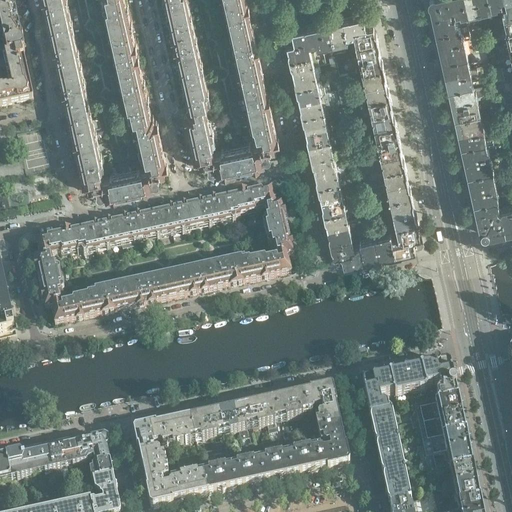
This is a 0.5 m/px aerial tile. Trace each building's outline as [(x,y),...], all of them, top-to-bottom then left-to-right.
[(0,0),(0,13),(16,11),(13,0),(0,0)] [(65,1),(66,0),(42,0),(43,2),(44,1),(47,14),(67,10),(65,1)] [(128,6),(128,4),(126,3),(125,0),(104,0),(105,1),(102,3),(103,7),(107,7),(109,18),(129,14),(127,8),(128,6)] [(250,9),(248,1),(247,1),(246,0),(225,0),(229,14),(248,9),(250,9)] [(470,23),(468,10),(465,0),(429,0),(430,1),(430,2),(431,3),(437,30),(467,24),(470,23)] [(476,0),(465,0),(468,10),(478,8),(476,0)] [(192,16),(191,13),(188,12),(186,1),(166,6),(167,12),(166,13),(167,16),(169,17),(172,31),(191,26),(189,18),(192,16)] [(256,43),(253,28),(248,9),(229,14),(226,16),(227,19),(230,20),(231,25),(229,27),(231,35),(234,36),(235,41),(232,43),(233,47),(236,47),(256,43)] [(70,25),(73,23),(72,19),(69,19),(67,10),(47,14),(52,38),(72,33),(70,25)] [(21,37),(21,36),(16,11),(0,13),(0,23),(4,41),(21,37)] [(373,23),(371,13),(368,12),(368,11),(351,15),(350,15),(349,15),(343,16),(347,31),(355,29),(355,27),(373,23)] [(134,39),(131,25),(132,24),(132,21),(130,20),(129,14),(109,18),(111,29),(109,31),(109,35),(113,35),(115,43),(134,39)] [(348,36),(347,31),(343,16),(337,18),(337,19),(334,20),(328,21),(332,39),(348,36)] [(332,39),(328,21),(322,23),(322,22),(319,23),(318,22),(312,23),(315,38),(316,43),(332,39)] [(315,38),(312,23),(306,25),(305,25),(305,26),(287,29),(285,32),(287,42),(305,38),(305,40),(315,38)] [(377,37),(376,31),(375,31),(375,28),(374,28),(373,23),(355,27),(355,29),(358,41),(377,37)] [(470,69),(467,54),(464,39),(471,38),(467,24),(437,30),(437,31),(438,31),(441,44),(455,41),(458,56),(444,59),(447,73),(461,70),(462,72),(470,70),(470,69)] [(195,42),(198,40),(197,36),(193,36),(191,26),(172,31),(177,56),(197,52),(195,42)] [(75,47),(72,33),(52,38),(54,44),(52,44),(54,52),(55,52),(55,51),(75,47)] [(25,53),(22,40),(23,39),(23,38),(23,37),(22,36),(21,36),(21,37),(4,41),(7,57),(24,53),(25,53)] [(380,51),(378,43),(379,43),(377,37),(358,41),(360,49),(357,49),(359,56),(380,51)] [(308,52),(305,40),(305,38),(287,42),(289,47),(288,47),(289,50),(288,50),(290,56),(308,52)] [(140,64),(134,39),(115,43),(117,53),(114,55),(115,58),(118,59),(120,68),(140,64)] [(458,56),(455,41),(441,44),(444,58),(444,59),(458,56)] [(259,55),(258,51),(259,51),(257,43),(256,43),(236,47),(239,60),(259,55)] [(83,68),(82,66),(81,60),(78,59),(76,53),(79,51),(78,47),(75,47),(55,51),(55,52),(63,85),(82,81),(85,79),(84,75),(81,75),(80,70),(83,68)] [(347,58),(346,51),(335,53),(337,61),(347,58)] [(384,65),(382,59),(381,59),(380,51),(359,56),(360,62),(362,62),(364,69),(384,65)] [(202,77),(200,66),(203,64),(202,60),(198,59),(197,52),(177,56),(180,70),(179,71),(180,74),(181,75),(183,81),(202,77)] [(313,66),(312,59),(310,60),(308,52),(290,56),(291,62),(292,62),(292,65),(293,65),(294,70),(313,66)] [(26,66),(23,55),(24,54),(24,53),(7,57),(5,57),(8,70),(26,66)] [(264,81),(259,55),(239,60),(241,70),(239,72),(239,76),(243,76),(245,85),(264,81)] [(145,82),(144,79),(143,78),(140,64),(120,68),(122,76),(119,78),(120,82),(123,83),(126,94),(145,89),(144,83),(145,82)] [(348,73),(346,64),(338,65),(340,75),(348,73)] [(386,79),(384,71),(385,71),(384,65),(364,69),(366,77),(364,77),(365,84),(386,79)] [(33,100),(26,66),(8,70),(12,90),(9,91),(7,89),(3,90),(1,89),(0,88),(0,108),(32,101),(33,100)] [(314,80),(313,73),(315,72),(313,66),(294,70),(295,75),(295,76),(295,78),(294,78),(296,84),(314,80)] [(469,77),(467,76),(478,74),(476,67),(470,69),(470,70),(462,72),(461,70),(447,73),(450,87),(470,83),(469,77)] [(351,87),(348,73),(340,75),(343,89),(351,87)] [(209,92),(208,88),(205,88),(202,77),(183,81),(184,87),(183,88),(184,91),(185,92),(188,106),(204,102),(208,102),(206,94),(209,92)] [(390,93),(389,87),(388,87),(388,88),(386,79),(365,84),(366,91),(369,90),(370,98),(390,93)] [(320,94),(318,87),(316,88),(314,80),(296,84),(297,91),(298,90),(299,93),(300,98),(320,94)] [(85,94),(82,81),(63,85),(61,86),(63,94),(65,94),(66,98),(85,94)] [(270,102),(269,93),(267,94),(264,81),(245,85),(247,94),(244,96),(245,99),(248,100),(250,110),(270,106),(269,102),(270,102)] [(482,94),(481,88),(470,90),(472,88),(470,83),(450,87),(450,88),(451,88),(454,101),(468,98),(467,96),(476,94),(476,96),(482,94)] [(151,114),(148,100),(149,99),(148,96),(147,96),(145,89),(126,94),(128,105),(125,107),(126,110),(130,111),(131,118),(135,118),(151,114)] [(392,107),(390,99),(391,99),(391,98),(390,94),(390,93),(370,98),(372,105),(370,106),(371,112),(392,107)] [(89,110),(92,108),(91,105),(87,104),(85,94),(66,98),(71,123),(91,119),(89,110)] [(321,108),(319,101),(321,100),(320,94),(300,98),(301,104),(302,106),(301,106),(302,113),(321,108)] [(479,111),(476,96),(476,94),(467,96),(468,98),(454,101),(457,115),(456,115),(456,116),(479,111)] [(206,115),(204,102),(188,106),(186,106),(187,111),(185,112),(186,113),(184,114),(185,118),(187,118),(188,124),(206,120),(205,116),(206,115)] [(275,131),(270,106),(250,110),(252,119),(250,121),(250,125),(254,126),(256,134),(258,135),(275,131)] [(396,121),(395,115),(394,115),(394,116),(392,107),(371,112),(373,119),(375,118),(377,126),(396,121)] [(326,122),(324,115),(322,116),(321,108),(302,113),(303,119),(304,118),(305,121),(306,126),(326,122)] [(483,125),(479,111),(456,116),(460,130),(474,127),(474,129),(483,127),(483,125)] [(159,126),(157,118),(154,118),(153,114),(151,114),(135,118),(138,128),(140,129),(141,133),(158,129),(158,127),(159,126)] [(352,129),(349,118),(342,120),(345,131),(352,129)] [(94,134),(97,132),(96,128),(93,128),(91,119),(71,123),(74,136),(73,136),(75,145),(76,144),(77,148),(96,144),(94,134)] [(211,135),(214,133),(213,129),(210,129),(207,119),(206,120),(188,124),(194,149),(211,145),(213,143),(211,135)] [(399,135),(398,128),(396,121),(377,126),(380,140),(399,135)] [(327,137),(325,129),(327,129),(326,122),(306,126),(307,132),(308,134),(307,135),(308,141),(327,137)] [(482,134),(480,133),(490,131),(489,124),(483,125),(483,127),(474,129),(474,127),(460,130),(463,144),(483,139),(482,134)] [(42,153),(45,152),(46,161),(47,170),(51,169),(46,129),(33,131),(34,135),(27,136),(27,134),(22,134),(22,140),(31,139),(32,146),(41,145),(42,153)] [(164,154),(158,129),(141,133),(139,133),(141,143),(138,144),(139,148),(142,149),(144,157),(146,158),(164,154)] [(276,148),(275,143),(280,142),(278,134),(276,134),(275,131),(258,135),(260,143),(263,158),(264,157),(268,158),(270,156),(270,153),(269,151),(269,150),(276,148)] [(402,150),(400,141),(400,142),(401,141),(399,135),(380,140),(381,147),(379,148),(381,154),(402,150)] [(330,151),(327,137),(308,141),(311,155),(330,151)] [(495,151),(493,144),(483,147),(484,145),(483,139),(463,144),(463,145),(466,158),(480,155),(480,153),(488,151),(489,152),(495,151)] [(264,163),(263,158),(260,143),(253,145),(251,142),(248,143),(247,146),(243,147),(248,166),(254,165),(255,166),(258,166),(258,164),(264,163)] [(100,160),(103,158),(102,154),(98,153),(96,144),(77,148),(82,173),(100,169),(101,168),(100,160)] [(216,169),(213,153),(211,145),(194,149),(195,154),(193,155),(194,158),(196,159),(196,161),(200,160),(201,165),(208,163),(208,165),(208,168),(210,170),(213,171),(215,169),(216,169)] [(248,166),(243,147),(230,150),(234,169),(248,166)] [(234,169),(230,150),(226,151),(224,148),(220,149),(220,152),(213,153),(216,169),(217,173),(223,172),(224,173),(227,172),(228,171),(234,169)] [(406,163),(404,157),(404,158),(403,158),(402,150),(381,154),(382,161),(384,160),(386,168),(406,163)] [(335,164),(334,158),(332,158),(330,151),(311,155),(314,169),(335,164)] [(492,167),(489,152),(488,151),(480,153),(480,155),(466,158),(469,172),(492,167)] [(165,173),(163,168),(168,167),(166,159),(165,159),(164,154),(146,158),(148,168),(152,183),(153,183),(156,183),(159,181),(159,178),(157,176),(157,175),(165,173)] [(408,178),(406,170),(406,169),(406,170),(407,170),(406,163),(386,168),(388,175),(385,176),(387,182),(408,178)] [(336,179),(335,171),(337,171),(335,164),(314,169),(318,183),(336,179)] [(152,183),(148,168),(142,169),(140,166),(137,167),(136,170),(132,171),(136,191),(141,190),(142,190),(143,191),(147,190),(147,189),(148,189),(148,188),(153,187),(152,183)] [(496,184),(495,182),(492,167),(469,172),(472,187),(487,183),(487,186),(496,184)] [(105,193),(102,178),(100,169),(82,173),(83,178),(83,179),(82,180),(83,183),(84,184),(85,185),(88,185),(89,189),(97,188),(97,189),(97,192),(98,195),(101,195),(104,193),(105,193)] [(136,191),(132,171),(118,174),(123,194),(136,191)] [(123,194),(118,174),(115,175),(113,172),(109,173),(108,177),(102,178),(105,193),(106,197),(111,196),(112,197),(112,196),(113,197),(116,197),(117,195),(117,196),(118,195),(123,194)] [(371,186),(368,172),(362,173),(365,187),(371,186)] [(413,198),(410,185),(410,186),(408,178),(387,182),(388,189),(391,188),(394,203),(392,204),(393,211),(414,206),(412,198),(413,198)] [(342,192),(340,186),(338,186),(336,179),(318,183),(321,197),(342,192)] [(495,191),(493,190),(503,188),(502,181),(495,182),(496,184),(487,186),(487,183),(472,187),(475,201),(494,197),(496,196),(495,191)] [(373,185),(371,186),(365,187),(368,201),(376,199),(373,185)] [(276,208),(272,192),(257,195),(261,213),(265,212),(266,213),(274,211),(274,209),(276,208)] [(342,207),(341,199),(343,199),(342,192),(321,197),(324,211),(342,207)] [(261,213),(257,195),(248,197),(246,196),(243,196),(243,198),(242,197),(242,198),(246,216),(261,213)] [(246,216),(242,198),(241,197),(238,198),(237,199),(236,199),(236,200),(217,204),(221,223),(230,221),(232,224),(235,224),(235,220),(239,219),(239,217),(246,216)] [(511,227),(511,207),(500,210),(497,208),(494,197),(475,201),(475,202),(474,202),(475,204),(475,205),(477,207),(481,228),(481,229),(481,230),(481,231),(481,232),(482,232),(482,233),(483,234),(484,234),(486,234),(487,234),(488,233),(488,232),(511,227)] [(379,214),(376,199),(368,201),(371,215),(379,214)] [(221,223),(217,204),(216,203),(216,204),(214,203),(211,203),(211,205),(210,204),(210,205),(203,207),(203,206),(202,207),(201,206),(198,206),(197,208),(197,207),(196,208),(192,209),(196,229),(208,226),(209,229),(212,228),(213,225),(221,223)] [(418,220),(417,214),(416,214),(414,206),(393,211),(395,217),(397,217),(398,224),(418,220)] [(285,219),(286,218),(285,215),(284,214),(283,213),(282,207),(276,208),(274,209),(274,211),(266,213),(267,220),(264,221),(265,225),(262,226),(263,229),(266,230),(286,225),(285,220),(286,219),(285,219)] [(348,220),(346,214),(344,214),(342,207),(324,211),(327,225),(348,220)] [(196,229),(192,209),(187,210),(186,210),(185,209),(182,210),(181,211),(180,212),(174,213),(174,212),(173,213),(172,212),(169,213),(168,214),(167,215),(171,234),(180,232),(182,235),(185,234),(185,231),(196,229)] [(171,234),(167,215),(142,220),(146,240),(157,237),(159,240),(162,239),(162,236),(171,234)] [(372,222),(371,215),(363,217),(364,224),(372,222)] [(364,224),(363,217),(355,219),(357,226),(364,224)] [(146,240),(142,220),(141,220),(140,219),(137,220),(136,221),(135,222),(128,223),(127,223),(126,222),(123,223),(122,224),(121,225),(117,226),(121,245),(131,243),(133,246),(137,245),(137,242),(146,240)] [(349,235),(347,227),(349,227),(348,220),(327,225),(330,239),(349,235)] [(420,234),(418,226),(419,226),(418,220),(398,224),(401,236),(402,238),(420,234)] [(374,229),(372,222),(364,224),(366,231),(374,229)] [(366,231),(364,224),(357,226),(358,233),(366,231)] [(289,238),(286,225),(266,230),(269,242),(289,238)] [(121,245),(117,226),(112,227),(112,226),(111,227),(110,226),(107,226),(106,228),(106,227),(105,228),(99,230),(98,229),(98,230),(97,229),(94,229),(93,231),(92,230),(92,231),(96,251),(105,249),(106,252),(110,251),(110,248),(121,245)] [(96,251),(92,231),(73,235),(72,235),(71,235),(70,234),(67,235),(67,236),(66,236),(67,237),(70,254),(78,253),(78,255),(82,254),(84,256),(87,256),(87,253),(96,251)] [(396,253),(393,238),(392,233),(376,237),(380,255),(389,253),(389,254),(396,253)] [(422,244),(420,234),(402,238),(401,236),(393,238),(396,253),(401,251),(402,251),(403,251),(403,250),(420,247),(420,246),(422,244)] [(351,247),(349,235),(330,239),(331,245),(332,245),(333,248),(334,253),(352,249),(351,247)] [(70,254),(67,237),(66,236),(66,237),(65,236),(62,236),(61,238),(60,237),(60,238),(51,240),(55,258),(70,254)] [(380,255),(376,237),(360,240),(361,245),(364,260),(371,258),(370,257),(380,255)] [(293,249),(292,246),(291,245),(290,244),(289,238),(269,242),(266,245),(267,247),(270,248),(271,251),(274,251),(276,258),(284,256),(285,259),(287,259),(293,258),(292,251),(293,250),(292,250),(293,249)] [(55,258),(51,240),(36,243),(40,260),(42,259),(43,262),(51,260),(51,259),(55,258)] [(364,260),(361,245),(351,247),(352,249),(334,253),(336,263),(337,263),(339,264),(357,261),(358,261),(359,261),(364,260)] [(291,276),(287,259),(285,259),(284,256),(276,258),(276,260),(271,260),(275,279),(291,276)] [(56,270),(55,267),(53,267),(51,260),(43,262),(42,259),(40,260),(34,261),(35,267),(35,268),(36,269),(34,270),(35,273),(37,273),(36,274),(37,275),(38,279),(58,275),(60,273),(60,271),(56,270)] [(261,282),(256,264),(251,265),(250,262),(246,263),(245,260),(241,261),(241,264),(232,266),(237,288),(238,288),(239,289),(242,288),(242,286),(243,287),(244,286),(261,282)] [(275,279),(271,260),(256,264),(261,282),(262,282),(263,283),(263,282),(265,283),(268,282),(268,281),(269,281),(269,280),(275,279)] [(0,335),(13,333),(15,332),(14,330),(15,330),(0,263),(0,335)] [(237,288),(232,266),(224,268),(222,265),(219,266),(219,269),(208,272),(213,293),(231,289),(232,289),(233,290),(236,289),(237,288)] [(213,293),(208,272),(198,274),(197,271),(194,271),(194,275),(185,277),(189,298),(190,298),(191,298),(192,298),(193,299),(196,298),(196,297),(197,297),(198,296),(202,295),(203,296),(203,295),(204,296),(207,296),(208,294),(208,295),(209,294),(213,293)] [(189,298),(185,277),(184,273),(179,274),(180,278),(173,279),(171,276),(163,278),(163,281),(156,283),(156,279),(151,280),(152,284),(156,305),(189,298)] [(60,288),(58,275),(38,279),(41,292),(60,288)] [(156,305),(152,284),(143,286),(142,283),(138,283),(138,287),(128,289),(133,310),(137,309),(138,310),(139,309),(140,310),(143,310),(143,308),(144,309),(144,308),(148,307),(149,307),(150,307),(151,308),(154,307),(154,306),(155,306),(156,305)] [(61,305),(60,297),(62,297),(62,294),(64,292),(64,289),(60,288),(41,292),(42,298),(42,299),(42,300),(41,301),(42,304),(43,304),(43,305),(44,306),(45,312),(51,311),(53,310),(53,307),(61,305)] [(133,310),(128,289),(118,291),(117,288),(113,289),(113,292),(104,294),(109,316),(110,317),(114,316),(114,315),(115,315),(115,314),(133,310)] [(109,316),(104,294),(96,296),(94,293),(91,294),(91,297),(86,298),(87,301),(81,302),(85,321),(102,317),(103,318),(104,317),(105,318),(108,317),(108,316),(109,316)] [(85,321),(81,302),(66,306),(70,324),(77,323),(78,323),(78,322),(79,324),(82,323),(83,321),(83,322),(84,321),(85,321)] [(70,324),(66,306),(62,306),(61,305),(53,307),(53,310),(51,311),(55,327),(70,324)] [(454,384),(450,367),(450,366),(449,366),(448,365),(447,364),(446,364),(441,366),(439,366),(438,365),(437,365),(436,365),(435,365),(435,366),(434,367),(433,367),(423,369),(422,369),(421,369),(425,387),(440,384),(441,388),(446,387),(445,386),(454,384)] [(425,387),(421,369),(420,369),(420,370),(410,372),(408,372),(407,372),(406,372),(405,372),(404,372),(404,373),(403,374),(402,374),(392,376),(391,376),(395,394),(396,397),(426,391),(425,387)] [(395,394),(391,376),(389,376),(389,377),(378,379),(377,379),(376,378),(375,378),(375,379),(374,379),(373,379),(373,380),(372,381),(364,382),(362,385),(366,403),(367,404),(376,402),(377,403),(382,401),(381,397),(395,394)] [(458,400),(456,391),(456,390),(456,389),(456,388),(456,387),(456,386),(455,385),(454,384),(445,386),(446,387),(441,388),(442,392),(440,392),(437,397),(438,404),(458,400)] [(338,414),(333,391),(331,389),(317,393),(321,410),(322,417),(337,414),(338,414)] [(321,410),(317,393),(303,396),(304,397),(308,416),(312,415),(314,413),(314,412),(321,410)] [(308,416),(304,397),(290,400),(294,422),(302,420),(301,417),(308,416)] [(294,422),(290,400),(276,403),(280,422),(286,421),(287,424),(294,422)] [(465,432),(458,400),(438,404),(440,413),(436,414),(439,429),(444,429),(445,437),(465,432)] [(391,415),(389,408),(384,404),(383,405),(382,401),(377,403),(376,402),(367,404),(366,405),(366,406),(366,407),(366,408),(367,409),(368,410),(368,411),(370,420),(391,415)] [(280,422),(276,403),(267,405),(261,404),(260,404),(261,406),(265,428),(273,427),(273,424),(280,422)] [(265,428),(261,406),(260,404),(256,407),(247,409),(252,428),(258,427),(259,430),(265,428)] [(427,424),(423,408),(414,410),(418,426),(427,424)] [(252,428),(247,409),(233,412),(238,434),(246,433),(245,430),(252,428)] [(238,434),(233,412),(219,415),(223,435),(230,433),(230,436),(238,434)] [(342,427),(339,423),(337,414),(322,417),(320,418),(318,420),(319,424),(316,424),(318,433),(342,427)] [(223,435),(219,415),(210,417),(205,416),(204,417),(205,419),(210,441),(218,439),(217,436),(223,435)] [(394,435),(392,429),(391,422),(393,422),(392,415),(391,415),(370,420),(372,429),(372,430),(372,431),(372,432),(372,433),(372,434),(372,435),(373,436),(374,436),(377,449),(398,444),(396,435),(394,435)] [(210,441),(205,419),(204,417),(200,420),(191,422),(195,441),(201,440),(202,443),(210,441)] [(195,441),(191,422),(177,425),(182,447),(189,445),(189,442),(195,441)] [(430,440),(427,424),(418,426),(421,439),(421,442),(430,440)] [(182,447),(177,425),(163,428),(168,447),(173,446),(174,449),(182,447)] [(168,447),(163,428),(163,427),(148,430),(152,448),(160,446),(160,447),(163,448),(168,447)] [(344,443),(342,434),(342,427),(318,433),(320,441),(323,441),(324,446),(327,447),(330,446),(344,443)] [(152,448),(148,430),(136,433),(134,435),(139,458),(140,458),(154,455),(152,448)] [(296,438),(295,434),(297,433),(296,430),(282,433),(284,440),(291,439),(296,438)] [(469,449),(466,433),(465,434),(465,432),(445,437),(430,440),(421,442),(424,454),(425,459),(434,457),(445,455),(469,449)] [(110,464),(107,449),(109,446),(107,441),(105,439),(90,443),(94,462),(95,468),(110,464)] [(424,454),(421,442),(421,439),(416,440),(419,456),(424,454)] [(94,462),(90,443),(77,446),(81,467),(87,466),(88,465),(88,463),(94,462)] [(350,465),(345,443),(344,443),(330,446),(331,452),(336,470),(348,468),(350,465)] [(401,467),(399,460),(397,451),(400,450),(398,444),(377,449),(379,460),(379,461),(379,462),(378,463),(378,464),(379,465),(380,466),(380,467),(381,467),(383,479),(405,474),(403,466),(401,467)] [(81,467),(77,446),(62,449),(67,468),(72,467),(73,469),(81,467)] [(68,473),(62,449),(49,452),(54,473),(55,478),(63,477),(62,474),(68,473)] [(472,466),(471,459),(469,449),(445,455),(447,463),(451,462),(453,470),(472,466)] [(322,474),(317,452),(310,454),(309,451),(302,452),(307,476),(321,473),(321,474),(322,474)] [(54,473),(49,452),(35,455),(39,474),(45,473),(45,475),(54,473)] [(307,476),(302,452),(294,454),(294,457),(289,458),(293,479),(307,476)] [(336,470),(331,452),(322,453),(322,452),(320,452),(317,452),(322,474),(336,470)] [(165,467),(164,459),(161,460),(160,455),(158,454),(154,455),(140,458),(143,471),(165,467)] [(39,474),(35,455),(21,458),(26,480),(33,478),(33,476),(39,474)] [(293,479),(289,458),(281,460),(280,457),(274,459),(279,484),(284,481),(293,479)] [(437,473),(434,457),(425,459),(429,476),(437,473)] [(26,480),(21,458),(7,461),(11,480),(17,479),(17,481),(26,480)] [(279,484),(274,459),(266,460),(267,463),(261,465),(265,485),(273,483),(279,484)] [(11,480),(7,461),(6,461),(5,461),(2,461),(1,462),(0,462),(0,484),(12,482),(11,480)] [(265,485),(261,465),(253,466),(252,463),(245,465),(250,488),(265,485)] [(113,478),(110,464),(95,468),(94,468),(92,470),(93,473),(91,473),(93,483),(95,482),(113,478)] [(250,488),(245,465),(237,467),(238,470),(232,471),(236,491),(250,488)] [(476,482),(473,467),(472,467),(472,466),(453,470),(455,478),(450,479),(452,488),(476,482)] [(165,481),(164,476),(167,475),(165,467),(143,471),(146,486),(160,483),(165,482),(165,481)] [(236,491),(232,471),(225,473),(224,470),(217,471),(223,496),(227,493),(236,491)] [(223,496),(217,471),(209,473),(209,476),(204,477),(208,497),(217,495),(222,496),(223,496)] [(441,490),(437,473),(429,476),(432,492),(441,490)] [(410,496),(409,490),(406,491),(404,481),(406,481),(405,474),(383,479),(386,491),(386,492),(385,493),(385,494),(385,495),(385,496),(386,496),(386,497),(387,497),(387,498),(388,498),(390,508),(409,504),(408,497),(410,496)] [(208,497),(204,477),(197,479),(196,476),(189,477),(194,501),(208,497)] [(194,501),(189,477),(180,479),(181,482),(175,484),(180,505),(180,504),(194,501)] [(116,494),(113,478),(95,482),(98,497),(100,498),(102,498),(116,494)] [(479,500),(478,492),(476,482),(452,488),(454,496),(458,495),(460,504),(479,500)] [(165,508),(161,490),(160,483),(146,486),(145,487),(150,509),(153,511),(165,508)] [(180,505),(175,484),(170,485),(169,486),(169,488),(161,490),(165,508),(180,505)] [(445,507),(441,490),(432,492),(434,498),(436,509),(445,507)] [(120,511),(116,494),(102,498),(103,503),(106,503),(107,511),(120,511)] [(436,511),(436,509),(434,498),(427,500),(429,511),(436,511)] [(482,511),(480,500),(479,500),(460,504),(461,511),(482,511)] [(92,511),(91,506),(91,504),(84,506),(83,503),(72,506),(73,508),(67,509),(67,511),(92,511)] [(107,511),(106,503),(103,503),(91,506),(92,511),(107,511)]
